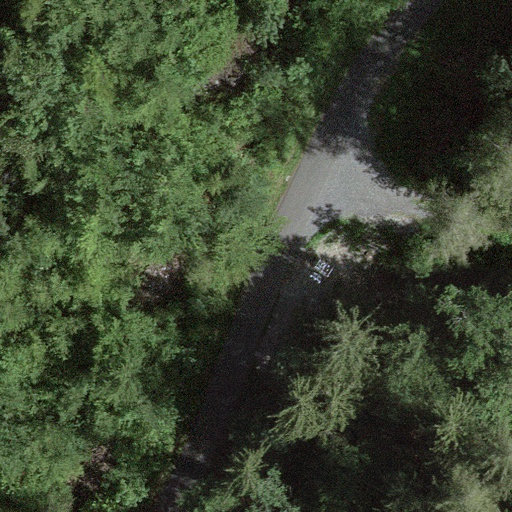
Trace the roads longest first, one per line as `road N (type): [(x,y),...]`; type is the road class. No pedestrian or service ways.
road 1 (unclassified): [(165,511),(277,267),(338,106),(418,0)]
road 2 (track): [(511,216),(308,181)]
